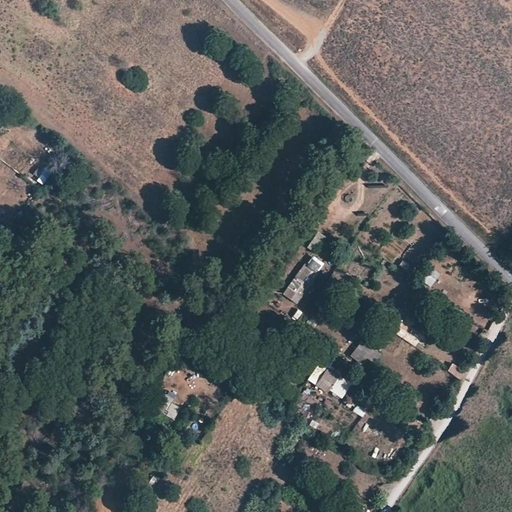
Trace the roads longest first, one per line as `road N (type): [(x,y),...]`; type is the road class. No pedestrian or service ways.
road 1 (unclassified): [(511,283),(229,0)]
road 2 (track): [(382,511),(511,296)]
